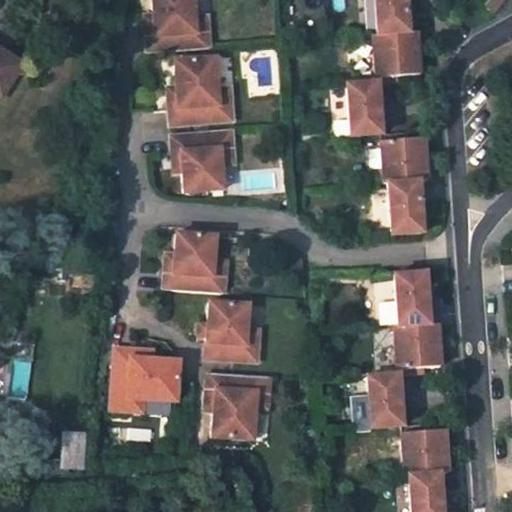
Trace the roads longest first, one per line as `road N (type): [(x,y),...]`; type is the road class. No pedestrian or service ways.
road 1 (residential): [(511,24),(466,53),(453,74),(459,185)]
road 2 (residential): [(475,327),(487,511)]
road 3 (residential): [(459,185),(464,287),(475,327)]
road 4 (residential): [(475,327),(478,235),(504,207)]
